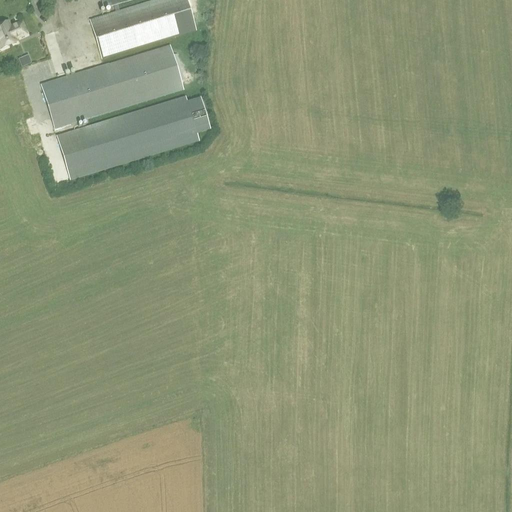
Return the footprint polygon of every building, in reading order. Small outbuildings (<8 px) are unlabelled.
[(100,0),(103,9),(114,6),(116,13),(90,21),(102,60),(196,31),(186,0),(158,0),(119,12),(117,5),(132,0),(100,0)] [(27,35),(22,23),(14,26),(14,27),(10,29),(8,22),(0,25),(0,49),(16,43),(15,40),(27,35)] [(48,38),(51,52),(60,50),(57,36),(48,38)] [(41,86),(55,130),(183,90),(170,47),(41,86)] [(19,61),(28,59),(26,52),(17,54),(19,61)] [(186,98),(57,137),(70,181),(199,141),(196,133),(210,129),(201,99),(187,104),(186,98)]
